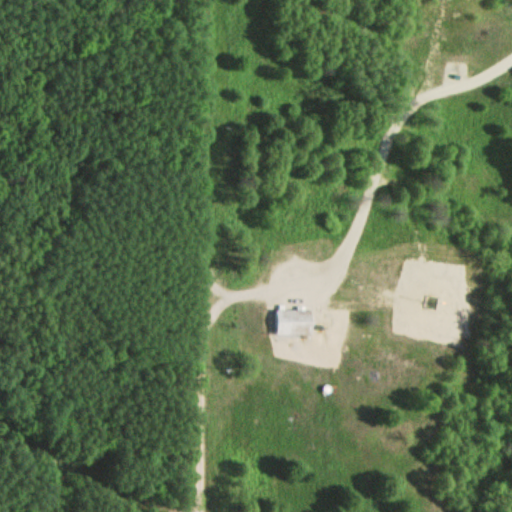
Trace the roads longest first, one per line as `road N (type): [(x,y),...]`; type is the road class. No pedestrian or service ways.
road 1 (track): [(236,0),(243,10),(302,17),(365,43),(393,69),(392,121),(380,186),(354,242),(328,270),(275,296),(241,302),(204,295)]
road 2 (track): [(204,511),(206,0)]
road 3 (track): [(176,511),(103,491),(0,427)]
road 4 (residential): [(393,97),(511,63)]
